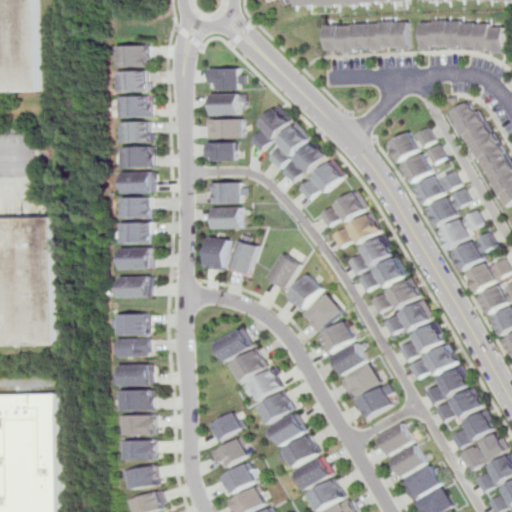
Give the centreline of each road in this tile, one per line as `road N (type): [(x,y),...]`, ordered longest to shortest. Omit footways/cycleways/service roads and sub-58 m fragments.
road 1 (residential): [(207,511),(192,454),(184,71),(196,23)]
road 2 (residential): [(228,18),(374,165),(511,399)]
road 3 (residential): [(189,297),(235,301),(272,321),(391,511)]
road 4 (residential): [(511,107),(487,81),(415,76),(354,142)]
